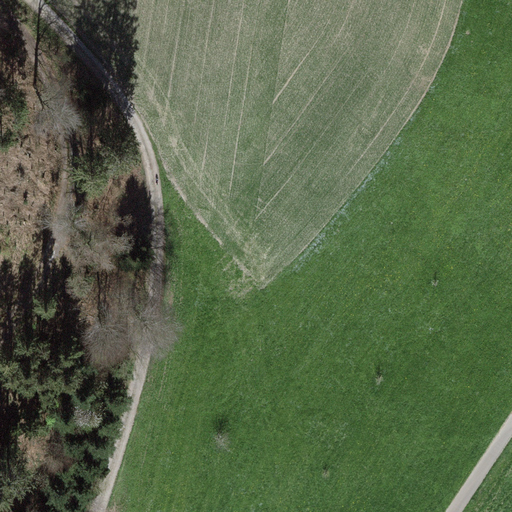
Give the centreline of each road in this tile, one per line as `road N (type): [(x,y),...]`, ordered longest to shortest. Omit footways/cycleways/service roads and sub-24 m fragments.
road 1 (track): [(33,0),(125,109),(153,183),(149,282),(91,511)]
road 2 (track): [(0,8),(68,124),(71,199),(0,343)]
